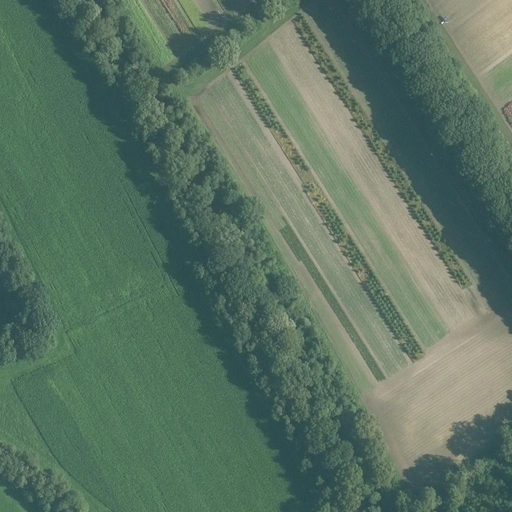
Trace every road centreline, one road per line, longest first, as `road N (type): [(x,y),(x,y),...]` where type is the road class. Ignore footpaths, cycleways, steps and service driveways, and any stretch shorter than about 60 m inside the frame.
road 1 (track): [(88,0),(364,511)]
road 2 (track): [(375,0),(511,215)]
